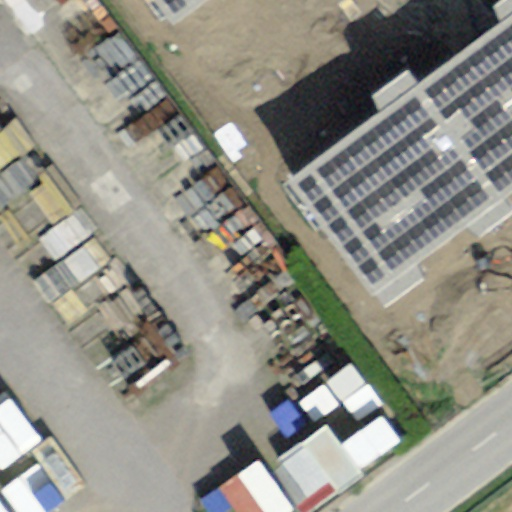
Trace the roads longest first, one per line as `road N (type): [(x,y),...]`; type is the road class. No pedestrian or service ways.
road 1 (unknown): [(147,511),(0,336)]
road 2 (primary): [(397,511),(511,426)]
